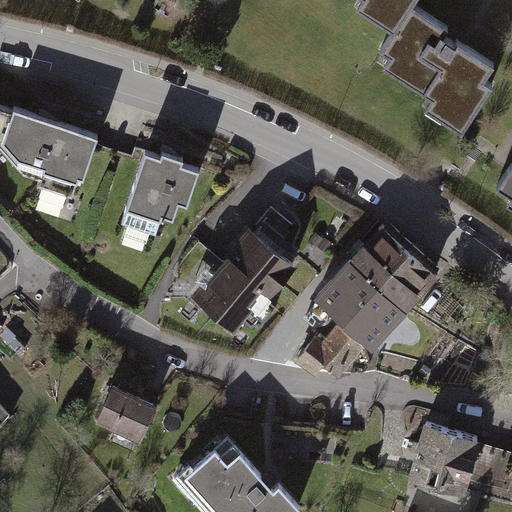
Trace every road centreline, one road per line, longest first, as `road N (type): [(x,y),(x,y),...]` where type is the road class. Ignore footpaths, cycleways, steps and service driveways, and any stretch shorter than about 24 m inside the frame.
road 1 (residential): [(0,45),(184,101),(357,169),(511,280)]
road 2 (residential): [(0,235),(71,300),(189,360),(264,379),(511,415)]
